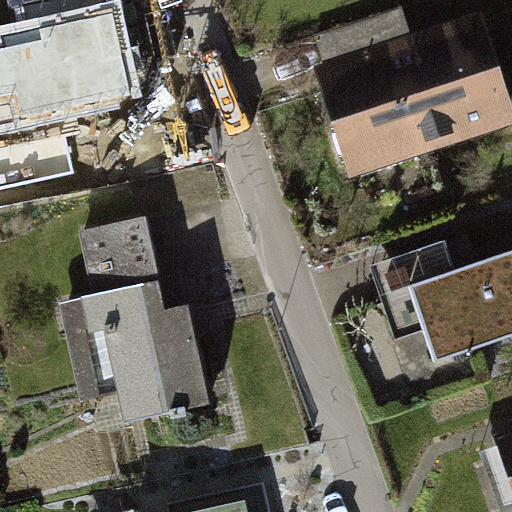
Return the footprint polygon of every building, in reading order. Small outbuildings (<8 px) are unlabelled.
[(511,44),(497,0),(456,0),(313,47),(349,158),(511,104),(511,44)] [(123,21),(21,60),(38,105),(87,86),(106,135),(160,114),(123,21)] [(144,189),(83,205),(100,269),(56,280),(81,375),(123,364),(131,394),(226,368),(197,259),(165,268),(144,189)] [(511,211),(389,258),(417,333),(511,297),(511,211)] [(511,399),(477,413),(511,484),(511,399)] [(272,511),(267,487),(154,511),(272,511)]
